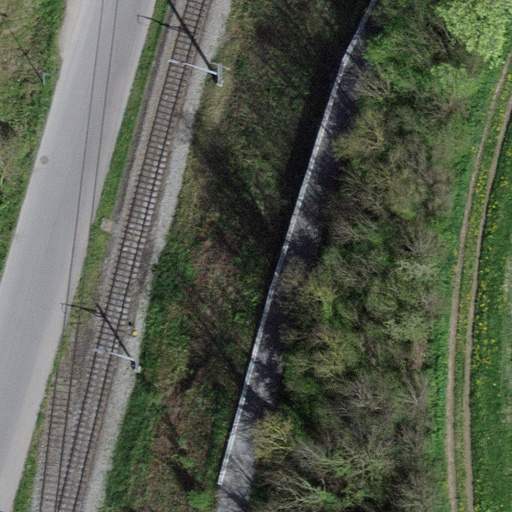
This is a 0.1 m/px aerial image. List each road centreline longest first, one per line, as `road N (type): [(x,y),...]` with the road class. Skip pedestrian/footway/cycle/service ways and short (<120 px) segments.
road 1 (track): [(369,0),(295,220),(249,407),(236,511)]
road 2 (track): [(511,78),(473,203),(460,344),(468,511)]
road 3 (unclassified): [(121,0),(0,410)]
